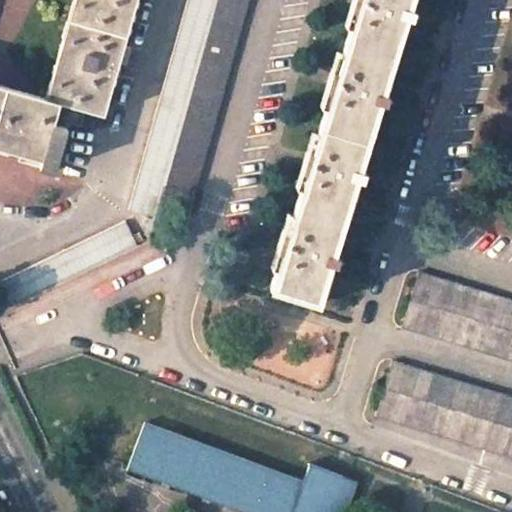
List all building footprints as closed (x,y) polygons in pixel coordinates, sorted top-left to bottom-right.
[(72,0),(46,95),(26,90),(0,82),(0,145),(20,151),(19,159),(36,163),(54,168),(69,120),(79,122),(83,108),(103,113),(117,62),(125,64),(127,55),(130,46),(122,43),(134,0),(72,0)] [(157,217),(166,180),(215,0),(187,0),(130,209),(157,217)] [(215,0),(166,180),(196,188),(246,0),(215,0)] [(389,95),(390,90),(385,89),(407,16),(412,17),(413,13),(415,7),(410,5),(411,0),(356,0),(272,288),(321,303),(333,262),(339,263),(340,259),(342,254),(336,252),(359,178),(364,180),(365,175),(367,170),(362,169),(382,100),(387,101),(389,95)] [(125,218),(0,279),(0,294),(7,309),(139,245),(125,218)] [(511,299),(416,271),(400,325),(511,358),(511,299)] [(511,396),(390,360),(373,415),(511,455),(511,396)] [(162,426),(146,419),(129,465),(145,471),(162,426)] [(302,479),(162,426),(145,471),(255,511),(340,511),(354,478),(310,460),(302,479)]
